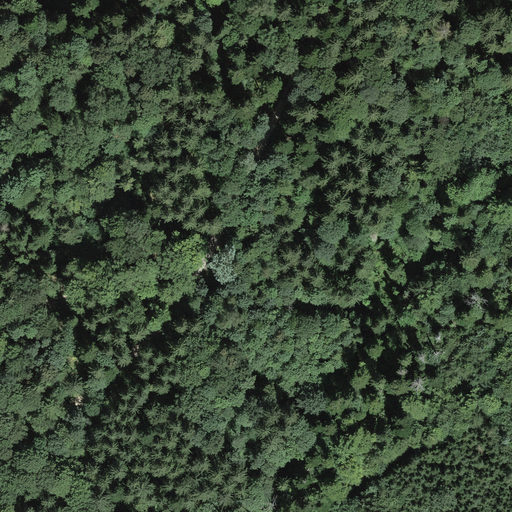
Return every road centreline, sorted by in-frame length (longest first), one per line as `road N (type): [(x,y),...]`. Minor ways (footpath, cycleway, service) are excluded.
road 1 (track): [(341,0),(164,324),(90,398),(0,457)]
road 2 (track): [(197,264),(0,318)]
road 3 (track): [(511,396),(464,411),(394,458),(348,511)]
